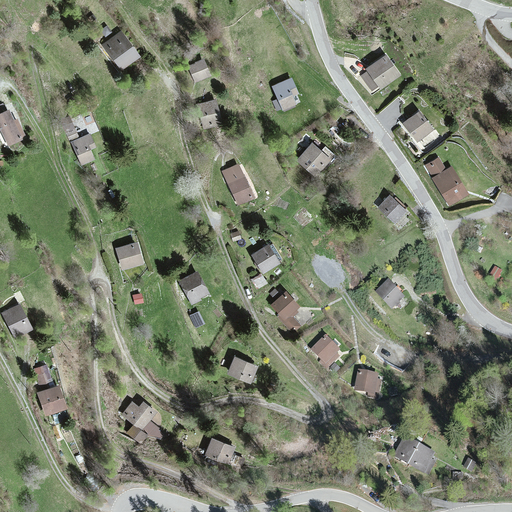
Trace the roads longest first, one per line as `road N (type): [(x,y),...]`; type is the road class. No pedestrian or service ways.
road 1 (track): [(124,13),(170,78),(199,190),(250,310),(328,415),(317,422),(254,399),(199,406),(163,396),(129,365),(96,273),(88,285),(101,426),(130,453),(249,511)]
road 2 (unclassified): [(511,332),(468,299),(419,190),(336,73),(310,0)]
road 3 (track): [(11,87),(89,224),(96,273)]
road 4 (track): [(0,362),(67,487),(121,510)]
road 5 (unclassified): [(253,511),(316,495),(374,511)]
